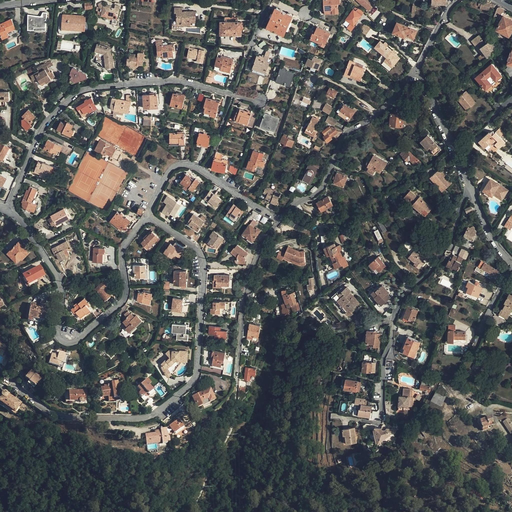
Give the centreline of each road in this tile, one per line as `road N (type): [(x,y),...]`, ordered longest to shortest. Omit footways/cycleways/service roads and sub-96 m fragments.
road 1 (residential): [(11,384),(56,413),(137,419),(188,384),(196,373),(205,264),(196,244),(146,216)]
road 2 (residential): [(7,211),(40,130),(86,88),(185,81),(261,101)]
road 3 (residential): [(7,211),(54,273),(58,333),(67,343),(121,302),(122,251),(146,216)]
road 4 (residential): [(470,189),(436,263),(396,306),(391,344)]
road 5 (residential): [(146,216),(172,167),(188,164),(277,220)]
road 6 (residential): [(418,69),(470,189)]
